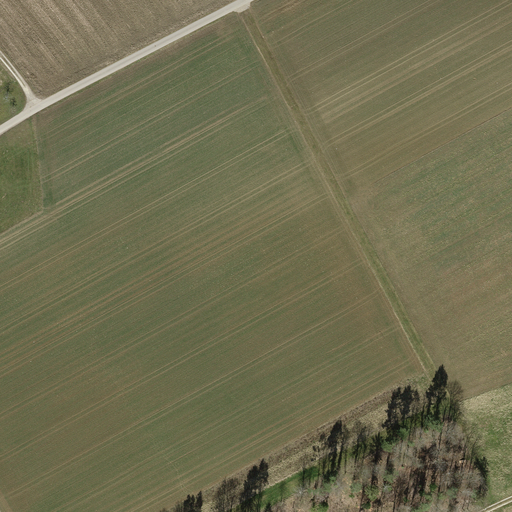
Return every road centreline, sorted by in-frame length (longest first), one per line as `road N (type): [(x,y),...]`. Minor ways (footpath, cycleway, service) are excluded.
road 1 (track): [(502,511),(241,3)]
road 2 (track): [(247,0),(38,106)]
